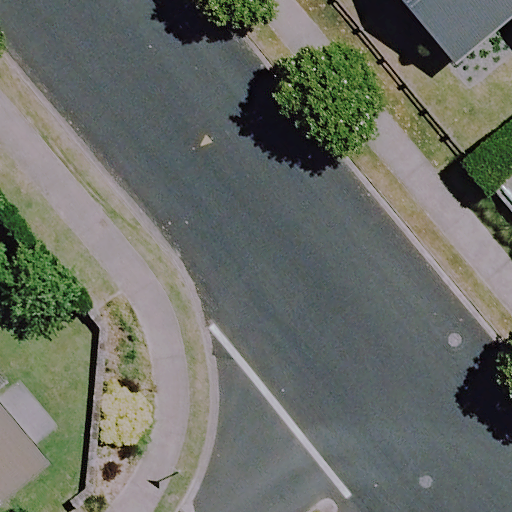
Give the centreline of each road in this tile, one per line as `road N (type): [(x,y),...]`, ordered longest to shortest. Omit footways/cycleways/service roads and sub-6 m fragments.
road 1 (tertiary): [(436,423),(95,0)]
road 2 (residential): [(436,423),(336,511)]
